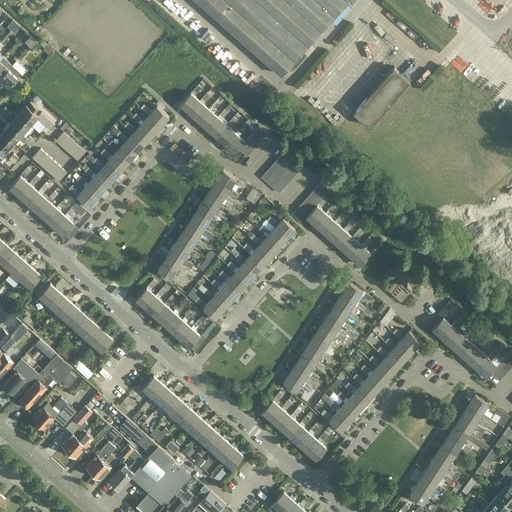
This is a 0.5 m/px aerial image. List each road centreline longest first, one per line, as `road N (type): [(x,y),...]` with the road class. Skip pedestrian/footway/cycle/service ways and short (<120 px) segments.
road 1 (residential): [(61,261),(160,151)]
road 2 (residential): [(188,374),(286,264)]
road 3 (residential): [(314,485),(413,376)]
road 4 (residential): [(94,511),(0,427)]
road 5 (residential): [(278,454),(188,374)]
